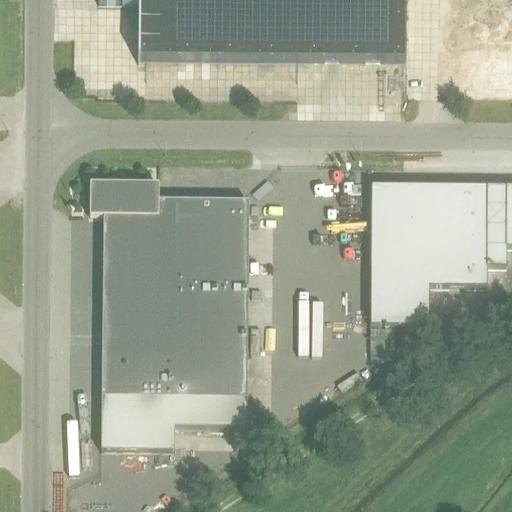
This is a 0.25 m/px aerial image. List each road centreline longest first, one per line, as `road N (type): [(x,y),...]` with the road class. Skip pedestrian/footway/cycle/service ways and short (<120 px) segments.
road 1 (unclassified): [(511,136),(38,133)]
road 2 (unclassified): [(34,511),(38,133)]
road 3 (unclassified): [(38,133),(38,0)]
